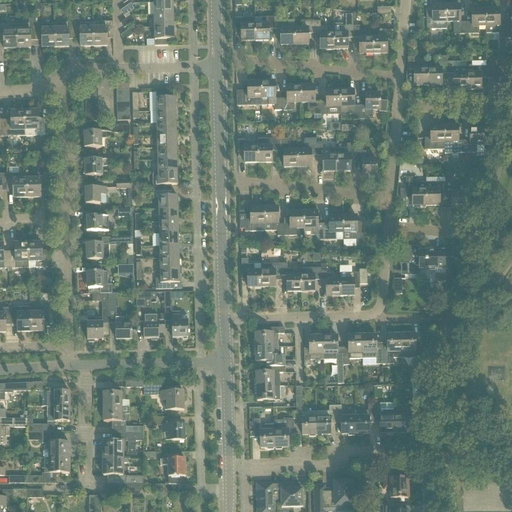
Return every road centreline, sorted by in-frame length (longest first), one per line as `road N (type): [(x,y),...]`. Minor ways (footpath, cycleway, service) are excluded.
road 1 (residential): [(194,65),(199,361)]
road 2 (residential): [(68,364),(59,77)]
road 3 (residential): [(229,470),(319,466),(362,450),(426,453),(426,511)]
road 4 (tertiary): [(215,64),(223,319)]
road 5 (residential): [(237,63),(401,76)]
road 6 (residential): [(199,361),(200,490),(230,494)]
road 7 (residential): [(223,319),(379,319)]
road 8 (residential): [(238,183),(390,194)]
road 9 (residential): [(59,77),(78,69),(194,65)]
road 10 (residential): [(85,364),(84,484)]
